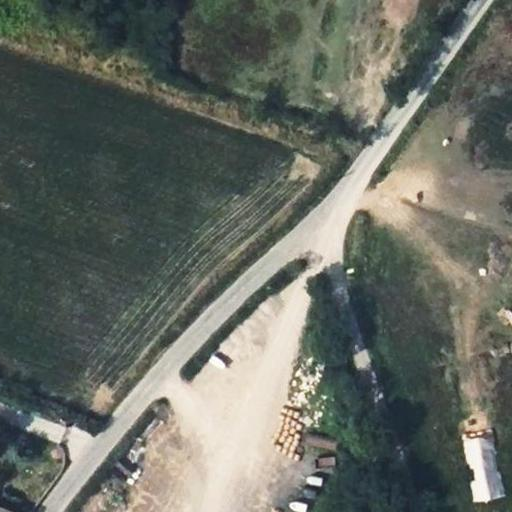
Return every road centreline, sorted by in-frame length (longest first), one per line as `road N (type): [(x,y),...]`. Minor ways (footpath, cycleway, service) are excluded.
road 1 (unclassified): [(317,228),(171,365),(52,511)]
road 2 (residential): [(426,511),(317,228)]
road 3 (unclassified): [(482,0),(317,228)]
